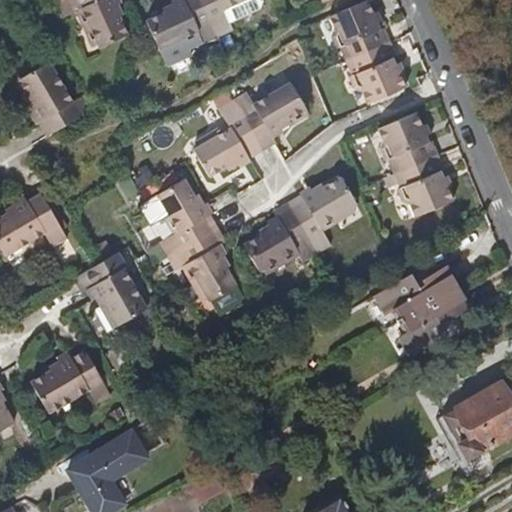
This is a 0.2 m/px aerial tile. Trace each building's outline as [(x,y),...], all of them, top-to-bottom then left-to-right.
[(127,40),(118,20),(122,19),(117,9),(114,11),(108,0),(72,0),(58,7),(64,20),(79,13),(97,53),(127,40)] [(217,47),(195,0),(191,0),(182,4),(185,11),(173,17),(171,13),(159,19),(161,22),(146,29),(165,71),(189,60),(184,49),(181,43),(196,36),(199,42),(204,53),(217,47)] [(255,5),(261,2),(260,0),(195,0),(217,47),(230,41),(227,32),(256,19),(258,14),(258,10),(255,5)] [(382,46),(376,30),(377,29),(367,2),(327,19),(331,28),(337,30),(342,43),(338,45),(345,62),(382,46)] [(196,36),(181,43),(184,49),(199,42),(196,36)] [(403,89),(390,58),(387,59),(382,46),(345,62),(350,74),(354,72),(360,87),(358,91),(363,105),(403,89)] [(90,113),(81,96),(74,101),(50,60),(18,79),(41,119),(37,121),(46,138),(90,113)] [(289,124),(304,116),(288,88),(251,108),(244,96),(230,104),(257,150),(271,142),(267,137),(277,131),(278,133),(279,134),(290,128),(291,126),(289,124)] [(257,150),(230,104),(216,112),(229,135),(192,156),(207,184),(223,175),(225,178),(237,172),(235,168),(246,162),(243,158),(257,150)] [(393,171),(430,155),(424,141),(426,140),(413,110),(375,126),(380,137),(384,139),(390,154),(387,156),(393,171)] [(451,199),(439,169),(437,170),(430,155),(393,171),(378,177),(383,188),(398,181),(399,185),(403,184),(409,200),(407,201),(413,215),(451,199)] [(314,226),(351,205),(335,177),(320,186),(318,183),(307,189),(307,193),(298,198),(299,200),(285,208),(312,253),(324,245),(314,226)] [(209,229),(202,216),(200,217),(193,204),(197,202),(191,192),(187,194),(178,178),(152,193),(174,231),(155,242),(156,243),(163,256),(209,229)] [(64,238),(38,192),(15,206),(13,202),(2,208),(4,213),(0,215),(0,246),(4,254),(41,232),(49,246),(64,238)] [(312,253),(285,208),(271,216),(275,222),(264,229),(262,226),(253,232),(254,235),(238,244),(253,271),(291,250),(297,261),(312,253)] [(224,264),(219,255),(216,257),(211,247),(217,243),(209,229),(163,256),(172,270),(183,263),(204,300),(232,284),(222,266),(224,264)] [(120,236),(111,241),(115,249),(124,244),(120,236)] [(163,256),(156,243),(143,251),(150,263),(163,256)] [(145,305),(124,267),(126,265),(117,250),(72,277),(81,291),(92,285),(97,293),(93,294),(100,306),(103,304),(114,322),(145,305)] [(468,308),(445,265),(421,278),(424,283),(418,286),(410,272),(374,292),(385,313),(394,308),(406,330),(398,334),(409,354),(445,334),(437,319),(443,316),(445,320),(468,308)] [(122,390),(96,344),(73,358),(71,354),(60,360),(63,364),(43,376),(63,410),(103,387),(109,397),(122,390)] [(511,432),(511,385),(509,378),(438,407),(458,455),(511,432)] [(0,427),(15,420),(4,401),(7,399),(1,388),(0,388),(0,427)] [(104,511),(123,501),(110,477),(146,456),(131,429),(66,467),(91,511),(104,511)] [(271,481),(264,469),(285,457),(278,443),(242,464),(257,489),(271,481)] [(39,451),(27,458),(32,467),(44,460),(39,451)] [(351,511),(350,508),(339,490),(301,511),(300,511),(351,511)]
